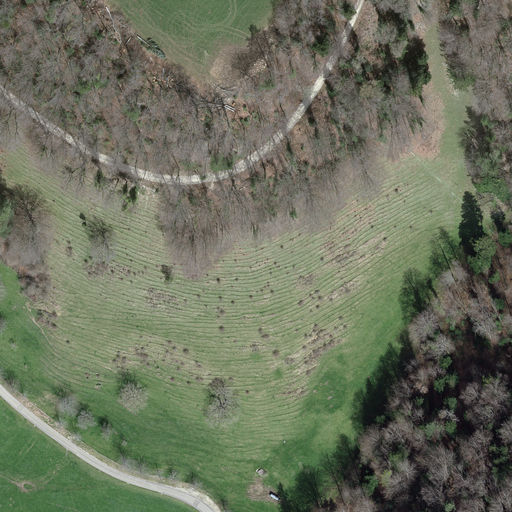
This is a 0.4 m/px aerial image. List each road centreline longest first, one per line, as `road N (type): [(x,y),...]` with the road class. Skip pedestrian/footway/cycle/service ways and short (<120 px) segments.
road 1 (track): [(360,0),(291,119),(256,156),(207,174),(130,173),(0,84)]
road 2 (track): [(208,511),(101,466),(0,388)]
